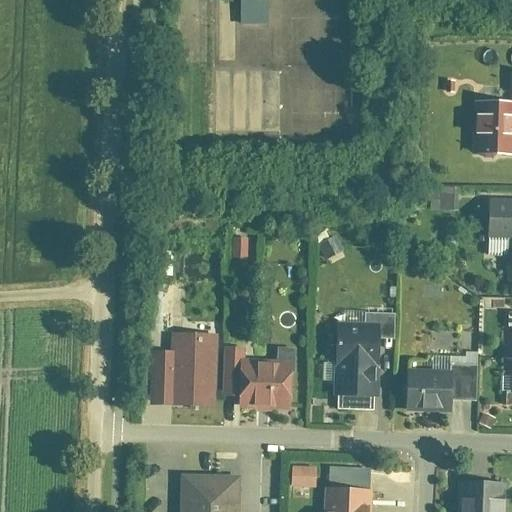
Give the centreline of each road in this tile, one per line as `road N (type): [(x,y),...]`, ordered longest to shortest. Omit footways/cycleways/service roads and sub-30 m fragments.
road 1 (residential): [(112,0),(95,438)]
road 2 (residential): [(95,438),(422,447)]
